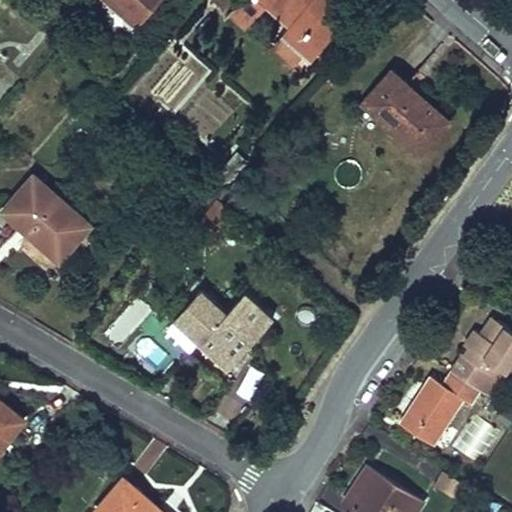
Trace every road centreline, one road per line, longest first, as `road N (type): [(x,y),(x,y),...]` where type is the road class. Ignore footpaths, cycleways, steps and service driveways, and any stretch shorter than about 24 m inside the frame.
road 1 (tertiary): [(291,487),(332,422),(354,361),(511,157)]
road 2 (residential): [(291,487),(0,320)]
